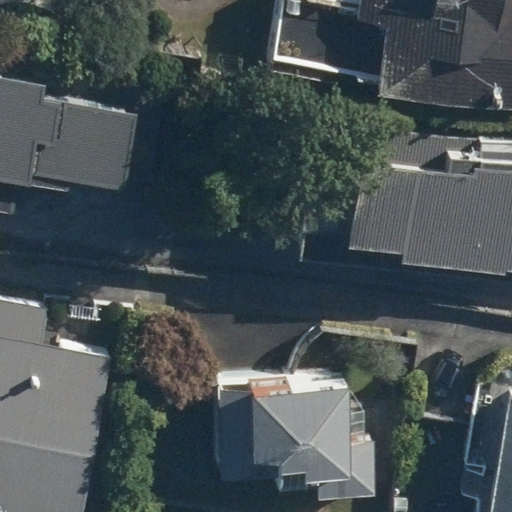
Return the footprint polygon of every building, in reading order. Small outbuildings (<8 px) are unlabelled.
[(359,5),(353,80),(511,98),(511,0),(340,0),(341,3),(359,5)] [(0,65),(0,171),(21,175),(22,167),(101,179),(103,170),(131,175),(142,99),(24,81),(26,69),(0,65)] [(376,232),(374,249),(511,259),(511,156),(504,156),(506,134),(324,120),(316,227),(376,232)] [(0,511),(80,511),(104,344),(0,329),(0,511)] [(337,373),(196,371),(195,464),(248,464),(248,475),(302,475),(301,491),(361,492),(361,431),(336,431),(337,373)] [(511,511),(511,389),(484,386),(465,383),(454,463),(473,466),(466,511),(511,511)]
